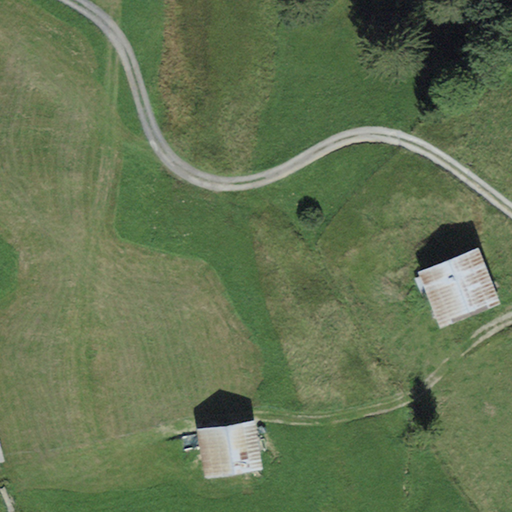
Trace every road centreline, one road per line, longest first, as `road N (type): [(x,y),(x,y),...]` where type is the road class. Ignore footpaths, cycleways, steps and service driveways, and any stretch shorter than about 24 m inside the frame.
road 1 (track): [(70,0),(117,36),(153,135),(192,176),(252,182),(339,139),(376,134),(414,143),(511,210)]
road 2 (track): [(511,317),(411,399),(319,424),(237,415),(0,473)]
